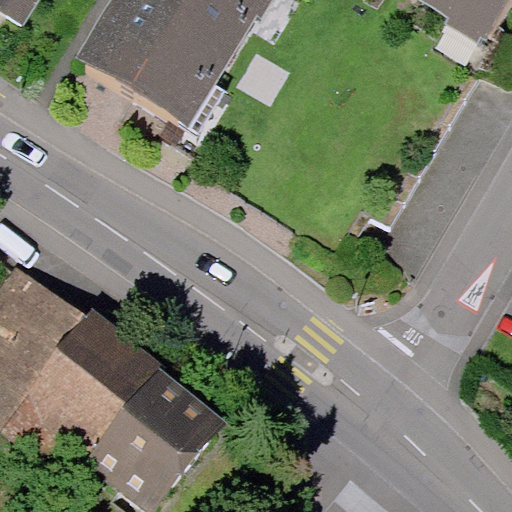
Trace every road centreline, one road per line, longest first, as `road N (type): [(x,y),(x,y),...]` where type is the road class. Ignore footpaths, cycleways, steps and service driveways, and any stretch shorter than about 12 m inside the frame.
road 1 (tertiary): [(0,154),(372,424)]
road 2 (residential): [(511,219),(453,317),(372,424)]
